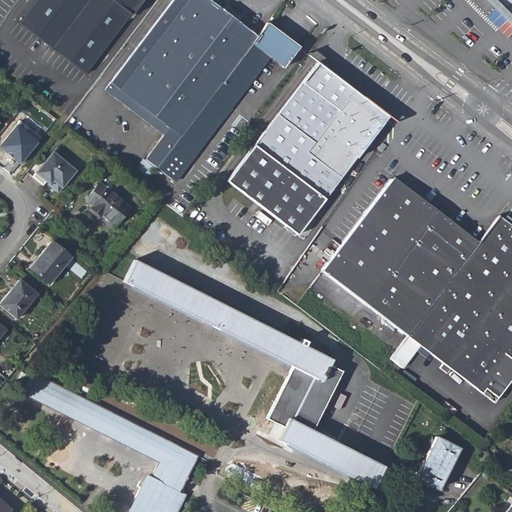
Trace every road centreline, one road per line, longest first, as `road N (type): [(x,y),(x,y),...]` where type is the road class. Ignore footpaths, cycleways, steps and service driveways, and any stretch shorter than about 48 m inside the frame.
road 1 (secondary): [(337,0),(511,134)]
road 2 (unknown): [(406,135),(299,281)]
road 3 (unknown): [(406,135),(483,200),(491,202),(508,182),(479,162)]
road 4 (unknown): [(416,363),(486,410),(511,388)]
